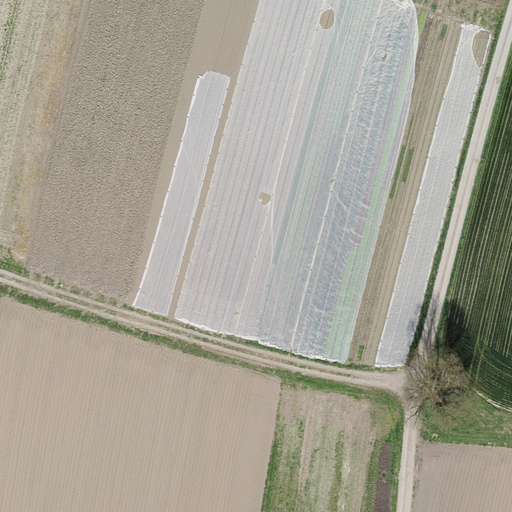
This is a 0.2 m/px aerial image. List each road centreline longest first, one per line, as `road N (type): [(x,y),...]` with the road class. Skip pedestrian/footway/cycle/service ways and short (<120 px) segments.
road 1 (track): [(408,511),(439,317),(511,47)]
road 2 (track): [(425,388),(219,346),(0,276)]
